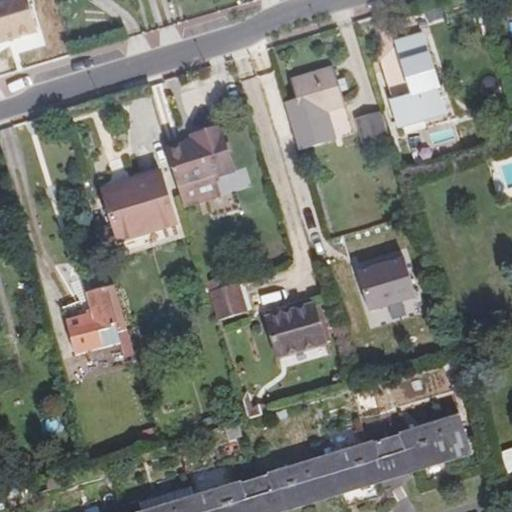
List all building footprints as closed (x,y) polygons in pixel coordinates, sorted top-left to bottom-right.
[(0,0),(0,44),(34,33),(23,0),(0,0)] [(398,42),(403,60),(413,97),(394,103),(400,125),(449,110),(446,99),(452,97),(449,84),(442,87),(428,35),(413,39),(398,42)] [(413,97),(403,60),(384,65),(394,103),(413,97)] [(340,80),(336,69),(292,81),(298,101),(286,105),(299,151),(335,140),(327,112),(347,106),(343,93),(351,91),(347,78),(340,80)] [(374,160),(395,153),(383,112),(361,120),(374,160)] [(180,188),(196,182),(234,170),(220,125),(194,133),(196,141),(169,149),(180,188)] [(107,197),(120,243),(178,226),(163,176),(137,183),(139,189),(107,197)] [(180,188),(185,206),(202,201),(196,182),(180,188)] [(178,226),(120,243),(125,258),(182,241),(178,226)] [(208,283),(211,293),(233,286),(230,276),(208,283)] [(233,286),(211,293),(219,322),(250,313),(241,284),(233,286)] [(120,334),(130,331),(117,287),(93,295),(94,299),(99,317),(73,325),(71,325),(80,357),(123,344),(120,334)] [(67,307),(73,325),(99,317),(94,299),(67,307)] [(324,344),(312,305),(269,318),(281,358),(324,344)] [(222,415),(212,418),(215,432),(226,429),(222,415)] [(406,436),(416,468),(468,452),(458,420),(406,436)] [(201,427),(203,433),(213,430),(211,424),(201,427)] [(237,430),(223,434),(227,447),(241,443),(237,430)] [(157,446),(154,433),(134,439),(138,452),(157,446)] [(377,479),(416,468),(406,436),(398,438),(404,454),(381,461),(376,444),(368,447),(377,479)] [(404,454),(398,438),(376,444),(381,461),(404,454)] [(265,511),(270,511),(377,479),(368,447),(243,485),(248,502),(261,499),(265,511)] [(103,456),(106,467),(135,459),(132,448),(103,456)] [(511,449),(502,453),(510,473),(511,472),(511,449)] [(242,511),(265,511),(261,499),(248,502),(243,485),(235,487),(242,511)] [(242,511),(235,487),(153,511),(242,511)]
